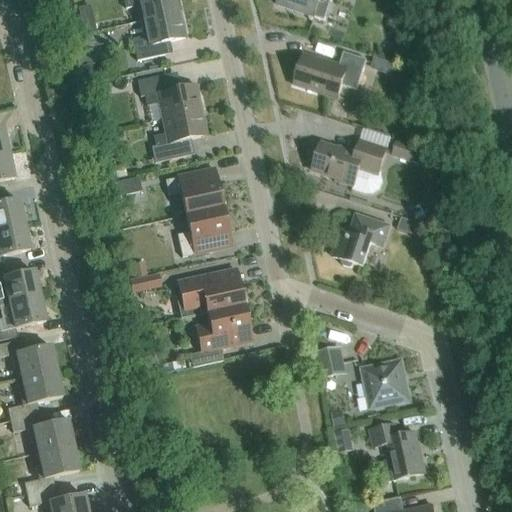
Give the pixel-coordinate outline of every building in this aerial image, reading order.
[(136,8),(139,23),(179,15),(175,0),(122,0),(124,11),(136,8)] [(278,0),(276,6),(324,22),(331,0),(278,0)] [(97,30),(94,13),(78,17),(81,33),(97,30)] [(185,40),(179,15),(139,23),(142,39),(131,41),(136,63),(163,57),(161,45),(185,40)] [(356,92),(366,62),(343,54),(338,68),(303,56),(293,87),(337,101),(341,87),(356,92)] [(157,106),(160,121),(200,113),(194,87),(170,92),(167,77),(135,83),(139,99),(143,98),(145,108),(157,106)] [(205,138),(200,113),(160,121),(163,136),(152,139),(154,149),(150,149),(153,166),(185,159),(181,143),(205,138)] [(397,142),(391,157),(410,164),(411,163),(417,165),(421,153),(414,151),(415,148),(397,142)] [(377,178),(386,152),(360,143),(355,156),(321,145),(311,173),(335,181),(335,183),(352,189),(358,172),(377,178)] [(0,183),(13,181),(7,155),(0,156),(0,183)] [(184,218),(221,210),(213,171),(176,179),(176,180),(164,183),(167,198),(179,195),(184,218)] [(112,185),(115,199),(140,193),(137,180),(112,185)] [(0,231),(23,227),(17,202),(0,205),(0,231)] [(221,210),(184,218),(188,234),(176,237),(180,260),(229,249),(221,210)] [(331,259),(341,262),(340,264),(341,268),(348,270),(351,268),(352,266),(362,269),(369,245),(382,249),(389,228),(355,217),(348,237),(339,234),(331,259)] [(397,231),(416,237),(429,241),(433,229),(401,219),(397,231)] [(0,258),(28,252),(23,227),(0,231),(0,258)] [(0,307),(6,306),(38,299),(33,274),(2,280),(0,272),(0,307)] [(176,284),(184,320),(205,316),(242,308),(234,272),(176,284)] [(157,276),(128,282),(131,296),(160,290),(157,276)] [(44,324),(38,299),(6,306),(9,321),(0,322),(0,342),(15,339),(13,330),(44,324)] [(250,344),(242,308),(205,316),(208,327),(194,330),(200,355),(188,357),(191,370),(222,363),(219,350),(250,344)] [(16,370),(19,382),(55,374),(50,348),(23,354),(21,342),(0,346),(0,359),(8,357),(11,371),(16,370)] [(321,381),(346,376),(340,349),(315,355),(321,381)] [(368,410),(408,402),(400,363),(360,371),(368,410)] [(5,411),(8,423),(37,417),(34,405),(61,399),(55,374),(19,382),(21,393),(16,394),(19,408),(5,411)] [(33,444),(35,456),(71,448),(65,422),(39,428),(37,417),(8,423),(10,435),(25,432),(28,445),(33,444)] [(385,446),(389,461),(384,462),(381,467),(384,481),(389,484),(394,483),(393,481),(424,475),(420,459),(418,459),(413,434),(396,437),(393,426),(367,431),(371,449),(385,446)] [(338,455),(353,452),(349,432),(334,435),(338,455)] [(21,485),(24,497),(53,491),(50,479),(77,473),(71,448),(35,456),(38,467),(33,468),(36,482),(21,485)] [(85,511),(82,496),(55,502),(53,491),(24,497),(26,509),(41,505),(42,511),(85,511)] [(431,511),(430,506),(404,511),(401,511),(399,499),(371,504),(372,511),(431,511)]
